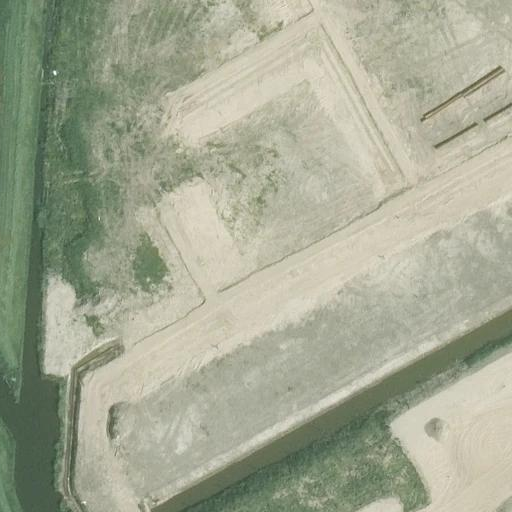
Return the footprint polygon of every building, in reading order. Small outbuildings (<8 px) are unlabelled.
[(143,0),(145,3),(98,28),(111,51),(99,58),(113,84),(226,20),(214,0),(143,0)] [(340,0),(351,19),(386,0),(340,0)] [(511,0),(491,0),(487,2),(499,24),(511,16),(511,0)] [(402,20),(364,42),(376,64),(414,42),(402,20)] [(414,42),(376,64),(388,85),(426,64),(414,42)] [(470,42),(462,46),(468,57),(476,53),(470,42)] [(462,46),(455,50),(461,61),(468,57),(462,46)] [(495,88),(487,92),(493,102),(501,98),(495,88)] [(457,89),(435,101),(456,139),(478,127),(457,89)] [(487,92),(480,96),(486,106),(493,102),(487,92)] [(311,96),(273,117),(285,139),(292,135),(315,122),(324,118),(311,96)] [(435,101),(413,113),(434,151),(456,139),(435,101)] [(315,122),(292,135),(313,173),(336,160),(315,122)] [(132,139),(91,162),(103,184),(139,165),(145,162),(132,139)] [(103,184),(96,188),(109,211),(151,188),(139,165),(103,184)] [(205,168),(198,172),(204,183),(211,179),(205,168)] [(285,168),(274,174),(278,181),(289,175),(285,168)] [(247,197),(239,202),(243,209),(251,204),(247,197)] [(311,198),(304,202),(309,211),(316,207),(311,198)] [(239,202),(230,207),(234,214),(243,209),(239,202)] [(301,213),(279,225),(296,256),(318,245),(301,213)] [(279,225),(258,236),(275,268),(296,256),(279,225)] [(258,236),(236,248),(253,280),(275,268),(258,236)] [(152,241),(144,246),(150,256),(158,252),(152,241)] [(511,282),(493,248),(471,260),(492,298),(511,287),(511,282)] [(134,258),(92,281),(104,303),(140,284),(147,281),(134,258)] [(471,260),(449,272),(470,311),(492,298),(471,260)] [(104,303),(98,306),(112,330),(153,307),(140,284),(104,303)] [(179,291),(172,295),(178,306),(185,302),(179,291)] [(418,294),(396,306),(417,344),(439,332),(418,294)] [(452,300),(445,304),(451,315),(458,311),(452,300)] [(445,304),(438,308),(444,319),(451,315),(445,304)] [(396,306),(374,318),(395,357),(417,344),(396,306)] [(339,333),(317,345),(338,384),(360,371),(339,333)] [(375,343),(368,347),(374,357),(381,353),(375,343)] [(317,345),(295,357),(316,396),(338,384),(317,345)] [(368,347),(361,351),(367,361),(374,357),(368,347)] [(267,385),(245,397),(266,435),(288,423),(267,385)] [(299,385),(291,389),(297,400),(304,396),(299,385)] [(291,389),(284,393),(290,404),(297,400),(291,389)] [(245,397),(223,409),(244,447),(266,435),(245,397)] [(166,436),(165,436),(169,443),(182,466),(186,474),(187,474),(209,462),(188,424),(166,436)] [(222,428),(214,432),(220,443),(227,438),(222,428)] [(214,432),(207,436),(213,447),(220,443),(214,432)] [(169,443),(132,464),(145,487),(182,466),(169,443)]
